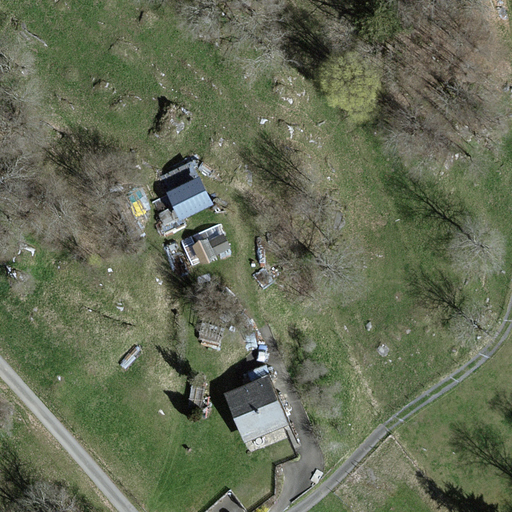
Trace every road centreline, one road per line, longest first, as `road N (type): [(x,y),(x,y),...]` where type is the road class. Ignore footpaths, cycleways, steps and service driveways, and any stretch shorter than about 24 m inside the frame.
road 1 (unclassified): [(0,365),(128,511)]
road 2 (track): [(511,310),(492,346),(386,426)]
